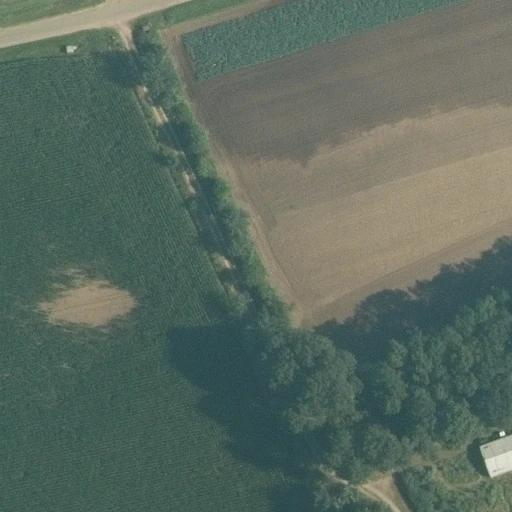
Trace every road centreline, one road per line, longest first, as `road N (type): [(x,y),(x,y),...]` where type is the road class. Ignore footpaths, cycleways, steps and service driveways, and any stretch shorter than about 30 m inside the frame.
road 1 (track): [(331,476),(116,12)]
road 2 (unclassified): [(0,36),(156,0)]
